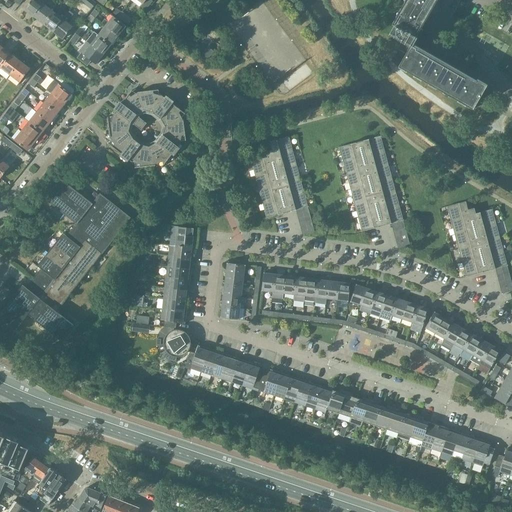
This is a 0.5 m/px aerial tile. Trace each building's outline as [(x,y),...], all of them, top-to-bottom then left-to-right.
[(31,0),(24,10),(34,17),(44,5),(37,0),(31,0)] [(137,0),(143,4),(140,8),(145,11),(152,2),(150,0),(137,0)] [(406,0),(392,25),(396,27),(390,36),(401,42),(410,47),(406,54),(399,67),(473,110),(487,85),(477,79),(475,83),(419,51),(427,39),(417,29),(434,0),(406,0)] [(34,17),(44,25),(53,12),(44,5),(34,17)] [(113,13),(118,17),(121,12),(117,9),(113,13)] [(95,10),(91,14),(96,18),(99,13),(95,10)] [(44,25),(53,32),(63,20),(53,12),(44,25)] [(121,12),(118,17),(128,24),(131,20),(121,12)] [(96,18),(91,14),(87,19),(92,23),(96,18)] [(128,28),(113,17),(106,26),(118,36),(120,33),(122,34),(124,34),(128,28)] [(63,20),(53,32),(63,40),(73,27),(63,20)] [(106,26),(98,36),(111,46),(118,36),(106,26)] [(80,29),(76,33),(81,37),(84,32),(80,29)] [(87,42),(91,45),(103,55),(111,46),(98,36),(94,33),(87,42)] [(81,54),(78,58),(87,66),(91,61),(96,65),(103,55),(91,45),(87,42),(79,52),(81,54)] [(406,54),(410,47),(401,42),(397,49),(406,54)] [(214,52),(210,49),(208,47),(202,55),(208,60),(214,52)] [(0,49),(0,67),(1,68),(11,55),(1,48),(0,49)] [(1,68),(10,75),(20,62),(11,55),(1,68)] [(10,75),(20,83),(30,70),(20,62),(10,75)] [(32,79),(37,83),(41,78),(36,75),(32,79)] [(37,83),(32,79),(29,84),(33,88),(37,83)] [(51,94),(64,104),(72,95),(59,85),(51,94)] [(113,117),(108,118),(110,138),(112,140),(108,144),(132,162),(134,163),(135,168),(155,166),(158,164),(162,168),(180,144),(181,142),(186,141),(184,121),(183,121),(182,119),(185,114),(162,96),(159,95),(159,90),(138,93),(139,93),(136,94),(132,91),(114,114),(113,117)] [(22,93),(18,98),(22,102),(26,97),(22,93)] [(64,104),(51,94),(44,103),(57,114),(64,104)] [(18,98),(14,103),(19,106),(22,102),(18,98)] [(57,114),(44,103),(37,113),(50,123),(57,114)] [(3,117),(8,120),(11,115),(7,112),(3,117)] [(50,123),(37,113),(29,122),(42,132),(50,123)] [(35,142),(42,132),(29,122),(22,131),(35,142)] [(35,142),(22,131),(15,141),(27,151),(35,142)] [(0,140),(10,148),(13,143),(3,136),(0,140)] [(308,207),(289,137),(270,142),(272,150),(266,152),(268,157),(251,162),(251,163),(251,162),(266,218),(296,210),(298,217),(310,214),(308,207)] [(361,231),(362,232),(391,224),(393,231),(405,228),(403,221),(403,220),(380,137),(339,147),(339,148),(362,231),(361,231)] [(13,143),(10,148),(19,155),(23,151),(13,143)] [(0,160),(0,159),(0,179),(10,167),(0,160)] [(63,235),(39,266),(38,265),(38,266),(41,269),(26,288),(23,286),(22,286),(23,286),(0,314),(0,316),(16,330),(17,329),(16,329),(28,314),(35,320),(61,341),(74,326),(57,312),(131,218),(100,194),(92,204),(60,178),(44,198),(76,223),(75,225),(67,237),(63,234),(62,234),(63,235)] [(509,273),(507,266),(507,265),(492,210),(492,209),(476,214),(474,208),(468,210),(466,202),(447,207),(466,276),(466,277),(496,269),(497,276),(509,273)] [(311,220),(310,214),(298,217),(300,223),(311,220)] [(313,226),(311,220),(300,223),(301,229),(313,226)] [(172,245),(194,248),(196,237),(195,237),(193,237),(194,229),(174,226),(172,245)] [(314,232),(313,226),(301,229),(303,235),(314,232)] [(407,234),(405,228),(393,231),(395,237),(407,234)] [(408,239),(407,234),(395,237),(397,243),(408,239)] [(410,245),(408,239),(397,243),(398,248),(410,245)] [(193,259),(194,248),(172,245),(170,245),(169,256),(193,259)] [(169,256),(167,267),(192,270),(193,259),(169,256)] [(226,274),(243,276),(245,266),(245,265),(227,263),(227,264),(228,264),(226,274)] [(167,267),(166,277),(190,280),(192,270),(167,267)] [(262,291),(273,292),(275,275),(264,274),(264,273),(262,291)] [(511,279),(509,273),(497,276),(499,282),(511,279)] [(225,285),(242,287),(243,276),(226,274),(225,285)] [(283,299),(284,293),(286,276),(275,275),(273,292),(272,298),(283,299)] [(284,293),(294,294),(296,277),(286,276),(284,293)] [(165,288),(171,289),(189,291),(190,280),(166,277),(165,288)] [(293,301),(304,302),(305,296),(307,279),(296,277),(294,294),(293,301)] [(316,297),(326,298),(328,281),(329,279),(322,278),(322,280),(318,280),(316,297)] [(305,296),(316,297),(318,280),(307,279),(305,296)] [(329,279),(328,281),(326,298),(337,300),(339,283),(335,282),(335,280),(329,279)] [(511,284),(511,279),(499,282),(501,288),(511,284)] [(339,283),(337,300),(348,301),(350,284),(339,283)] [(511,290),(511,284),(501,288),(502,294),(511,290)] [(224,296),(241,298),(242,287),(225,285),(224,296)] [(351,302),(361,305),(367,289),(356,285),(357,285),(356,285),(350,302),(351,302)] [(361,305),(371,308),(377,292),(373,291),(374,289),(367,287),(367,289),(361,305)] [(164,299),(169,300),(188,302),(189,291),(171,289),(165,288),(164,299)] [(370,313),(380,316),(387,296),(377,292),(371,308),(370,313)] [(224,296),(222,306),(239,308),(241,298),(224,296)] [(380,316),(391,319),(397,299),(387,296),(380,316)] [(164,299),(162,310),(186,313),(188,302),(169,300),(164,299)] [(391,319),(401,323),(408,303),(397,299),(391,319)] [(402,319),(412,322),(418,306),(408,303),(402,319)] [(239,308),(222,306),(221,317),(221,318),(238,320),(238,319),(239,308)] [(412,322),(422,326),(423,326),(429,309),(428,309),(418,306),(412,322)] [(186,313),(162,310),(161,320),(164,321),(167,321),(176,322),(185,323),(184,324),(185,324),(186,313)] [(426,328),(435,333),(444,318),(435,313),(434,312),(425,328),(426,328)] [(453,324),(444,318),(435,333),(445,339),(453,324)] [(445,339),(454,344),(463,329),(453,324),(445,339)] [(451,349),(460,355),(463,349),(472,334),(468,332),(469,330),(464,327),(463,329),(454,344),(451,349)] [(166,351),(188,336),(187,334),(185,332),(182,331),(180,330),(177,330),(175,330),(172,331),(170,332),(168,334),(166,336),(165,338),(164,343),(165,349),(166,351)] [(463,349),(473,355),(481,340),(472,334),(463,349)] [(166,351),(161,353),(163,356),(166,358),(170,361),(173,362),(176,362),(176,357),(180,357),(182,356),(185,355),(187,353),(188,351),(190,349),(191,346),(191,343),(190,340),(190,338),(189,336),(166,351)] [(473,355),(482,360),(491,345),(481,340),(473,355)] [(201,372),(203,367),(209,349),(198,345),(198,346),(196,354),(193,363),(192,365),(191,369),(201,372)] [(491,345),(482,360),(480,364),(490,369),(492,366),(501,350),(500,350),(491,345)] [(211,376),(213,370),(219,352),(209,349),(203,367),(201,372),(211,376)] [(190,352),(186,363),(187,364),(192,365),(193,363),(196,354),(190,352)] [(211,376),(222,379),(224,373),(229,356),(219,352),(213,370),(211,376)] [(503,352),(498,361),(505,365),(510,356),(503,352)] [(222,379),(232,382),(240,359),(229,356),(224,373),(222,379)] [(242,386),(242,385),(244,380),(250,363),(240,359),(232,382),(242,386)] [(258,391),(258,390),(259,388),(263,376),(258,374),(260,367),(261,366),(250,363),(244,380),(242,385),(258,391)] [(511,367),(495,398),(511,407),(511,405),(511,367)] [(258,390),(274,395),(282,373),(271,370),(271,371),(268,378),(263,376),(259,388),(258,390)] [(284,400),(292,377),(282,373),(274,395),(274,396),(284,400)] [(292,377),(284,400),(295,403),(302,380),(292,377)] [(313,384),(302,380),(295,403),(305,406),(305,405),(313,384)] [(313,384),(307,401),(305,405),(315,409),(323,387),(313,384)] [(481,391),(490,396),(492,391),(483,386),(481,391)] [(326,412),(327,409),(333,390),(323,387),(315,409),(326,412)] [(326,412),(338,416),(339,413),(346,392),(341,390),(340,393),(333,390),(327,409),(326,412)] [(351,393),(346,392),(339,413),(351,417),(357,398),(350,396),(351,393)] [(349,422),(361,426),(362,421),(370,400),(365,398),(364,401),(357,398),(351,417),(349,422)] [(362,421),(374,425),(381,406),(374,404),(375,401),(370,400),(362,421)] [(374,425),(386,429),(394,408),(389,406),(388,409),(381,406),(374,425)] [(386,429),(398,433),(405,414),(398,412),(399,409),(394,408),(386,429)] [(398,433),(410,437),(418,415),(413,414),(412,417),(405,414),(398,433)] [(410,437),(422,441),(429,422),(421,420),(422,417),(418,415),(410,437)] [(429,422),(422,441),(421,446),(431,449),(439,426),(429,422)] [(431,449),(441,452),(449,429),(439,426),(431,449)] [(449,429),(441,452),(452,456),(453,450),(459,433),(449,429)] [(453,450),(464,454),(470,436),(459,433),(453,450)] [(0,493),(4,484),(5,482),(13,485),(16,479),(20,470),(29,449),(18,445),(19,442),(4,436),(0,434),(0,493)] [(470,436),(464,454),(462,459),(472,463),(480,439),(470,436)] [(472,463),(482,466),(483,463),(489,465),(493,453),(488,451),(490,444),(491,443),(480,439),(472,463)] [(502,466),(511,470),(511,468),(511,450),(507,448),(507,449),(504,457),(499,455),(495,466),(501,468),(502,466)] [(24,489),(27,485),(41,463),(37,460),(37,459),(35,457),(33,458),(32,457),(25,470),(27,471),(23,476),(26,479),(23,484),(21,482),(17,488),(23,492),(24,489)] [(35,481),(39,484),(50,469),(49,468),(49,467),(47,466),(45,466),(41,463),(27,485),(24,489),(28,491),(31,486),(34,481),(34,482),(35,481)] [(58,474),(51,469),(50,468),(50,469),(39,484),(34,492),(39,495),(37,498),(40,500),(42,497),(43,497),(58,474)] [(66,479),(61,476),(58,474),(43,497),(42,497),(40,500),(48,506),(66,479)] [(5,482),(4,484),(13,490),(15,486),(13,485),(5,482)] [(85,489),(79,498),(87,503),(89,500),(103,505),(106,495),(88,488),(85,489)] [(114,511),(119,501),(110,497),(103,511),(114,511)] [(31,511),(35,508),(27,503),(20,498),(16,504),(10,511),(31,511)] [(79,498),(73,506),(82,511),(87,511),(91,506),(87,503),(79,498)] [(114,511),(125,511),(128,505),(119,501),(114,511)]
